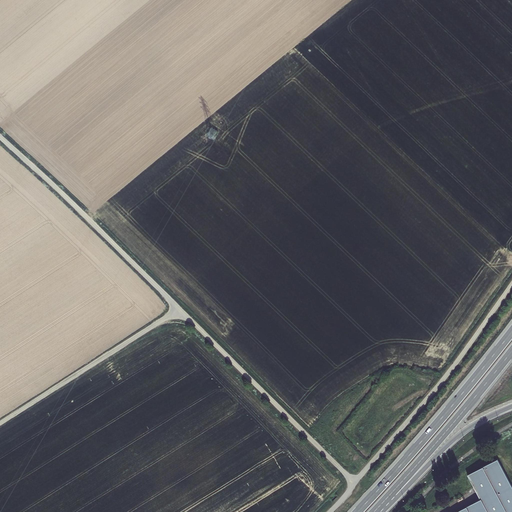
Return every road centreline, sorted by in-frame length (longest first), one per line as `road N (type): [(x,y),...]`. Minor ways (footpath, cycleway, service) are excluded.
road 1 (unclassified): [(0,136),(179,309)]
road 2 (unclassified): [(179,309),(354,481)]
road 3 (trunk): [(511,331),(357,511)]
road 4 (unclassified): [(179,309),(0,423)]
road 5 (trunk): [(373,511),(511,351)]
road 6 (trunk): [(377,511),(459,434),(511,406)]
